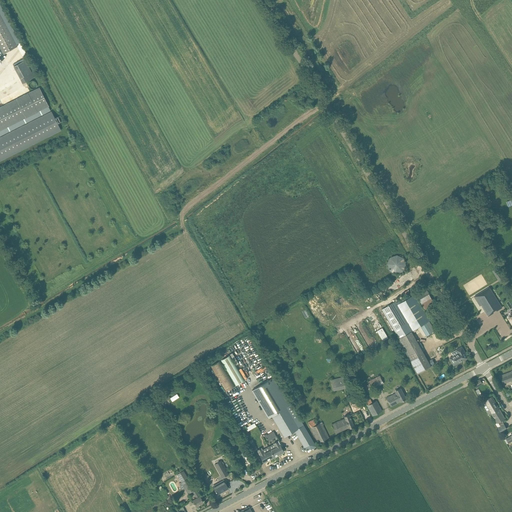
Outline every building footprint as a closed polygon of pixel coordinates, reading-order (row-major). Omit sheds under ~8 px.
[(0,50),(2,55),(17,47),(0,14),(0,50)] [(14,67),(20,79),(23,83),(34,77),(25,60),(14,67)] [(0,131),(49,106),(39,87),(0,107),(0,131)] [(52,112),(0,137),(0,160),(61,130),(58,124),(61,122),(58,116),(55,118),(52,112)] [(406,265),(404,258),(397,255),(390,257),(387,264),(390,271),(396,274),(403,272),(406,265)] [(479,304),(480,306),(482,305),(488,316),(494,313),(492,311),(496,309),(497,311),(498,311),(502,308),(489,287),(474,297),(479,304)] [(426,311),(436,306),(425,288),(416,294),(426,311)] [(382,309),(400,339),(411,332),(421,326),(427,336),(433,332),(427,323),(432,319),(429,315),(427,316),(414,295),(410,297),(409,295),(396,303),(395,302),(382,309)] [(382,328),(377,331),(383,342),(389,338),(382,328)] [(418,345),(407,351),(420,373),(430,367),(427,361),(418,345)] [(462,347),(456,350),(458,354),(450,358),(454,366),(468,358),(462,347)] [(226,370),(235,385),(236,385),(245,380),(230,355),(221,360),(222,363),(223,365),(224,365),(225,367),(226,370)] [(223,365),(223,366),(219,360),(210,366),(225,392),(235,386),(224,368),(223,365)] [(239,369),(245,380),(247,379),(241,368),(239,369)] [(502,384),(507,382),(511,381),(511,371),(499,376),(502,384)] [(331,379),(334,391),(347,388),(344,376),(331,379)] [(367,385),(370,390),(383,383),(381,377),(380,378),(379,376),(366,382),(368,384),(367,385)] [(311,449),(316,446),(303,425),(289,401),(287,402),(273,378),(252,390),(268,418),(272,416),(284,437),(294,431),(304,447),(311,449)] [(386,397),(388,402),(391,406),(401,401),(401,402),(407,399),(404,395),(401,388),(395,391),(396,392),(386,397)] [(492,397),(485,401),(487,405),(490,410),(487,411),(489,415),(492,413),(499,409),(492,397)] [(365,402),(370,412),(373,416),(382,411),(379,407),(376,400),(372,403),(370,399),(365,402)] [(354,404),(351,405),(354,410),(359,408),(358,406),(360,405),(358,400),(353,402),(354,404)] [(499,409),(492,413),(498,423),(498,422),(501,427),(498,428),(500,432),(502,431),(506,428),(502,420),(505,418),(499,409)] [(332,424),(331,425),(333,429),(336,434),(348,428),(348,429),(354,427),(349,415),(344,417),(345,418),(332,424)] [(321,422),(317,424),(314,419),(308,422),(318,443),(329,438),(327,433),(321,422)] [(254,423),(245,429),(247,432),(256,426),(254,423)] [(266,435),(269,441),(277,437),(273,431),(266,435)] [(256,449),(252,440),(250,440),(250,439),(247,441),(247,442),(248,442),(252,451),(256,449)] [(275,447),(270,450),(274,457),(284,452),(281,448),(280,445),(278,441),(274,443),(274,444),(276,447),(275,447)] [(217,444),(212,447),(216,455),(221,452),(218,446),(217,444)] [(274,457),(270,450),(264,453),(261,449),(258,450),(264,462),(274,457)] [(246,451),(241,454),(245,461),(246,461),(249,467),(253,465),(246,451)] [(222,478),(228,474),(221,461),(215,464),(222,478)] [(176,475),(181,483),(188,494),(195,489),(188,478),(183,471),(176,475)] [(228,489),(226,484),(224,481),(213,486),(217,494),(222,492),(221,491),(227,488),(228,489)] [(196,490),(193,492),(196,498),(193,500),(196,506),(197,506),(200,505),(200,504),(203,502),(200,496),(200,497),(196,490)] [(192,502),(183,506),(186,511),(194,507),(192,502)]
